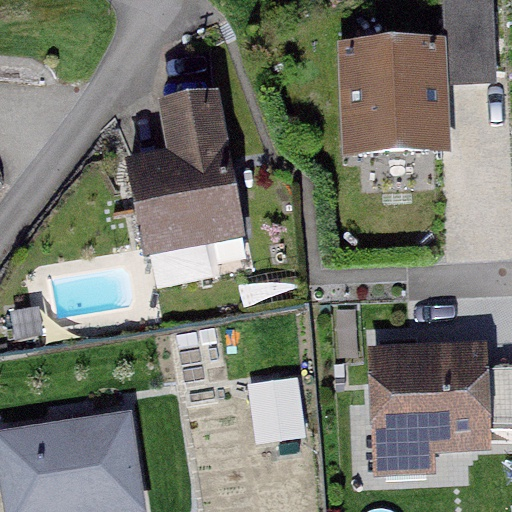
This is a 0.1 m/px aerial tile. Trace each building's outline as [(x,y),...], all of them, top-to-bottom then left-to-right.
[(484,5),(444,7),(447,77),(487,75),(484,5)] [(343,56),(347,156),(437,152),(433,53),(343,56)] [(158,114),(169,168),(125,177),(140,252),(208,239),(213,264),(241,259),(211,104),(158,114)] [(0,362),(23,359),(21,327),(0,328),(0,362)] [(511,433),(511,372),(474,375),(474,361),(374,365),(378,452),(478,448),(477,435),(511,433)] [(260,443),(294,438),(287,389),(253,394),(260,443)] [(134,511),(121,426),(0,444),(0,469),(6,511),(134,511)]
